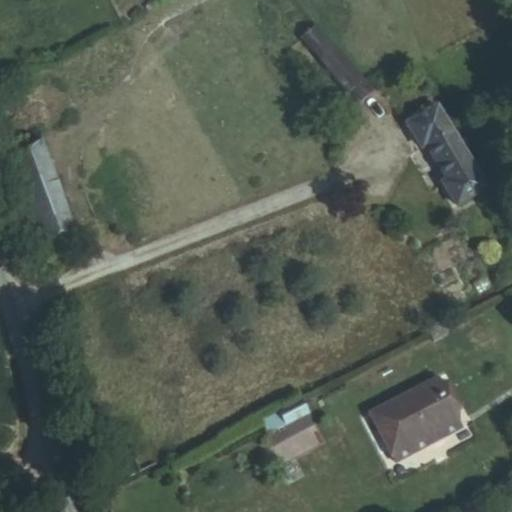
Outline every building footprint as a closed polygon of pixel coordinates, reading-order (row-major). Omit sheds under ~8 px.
[(377,114),(391,103),(339,39),(326,50),(377,114)] [(466,227),(494,213),(450,127),(422,141),(466,227)] [(38,259),(76,240),(23,136),(0,148),(0,203),(18,239),(26,235),(38,259)] [(507,298),(511,295),(511,268),(497,276),(507,298)] [(167,467),(197,446),(138,359),(108,380),(167,467)] [(263,410),(268,427),(306,416),(301,399),(263,410)] [(363,486),(436,447),(414,404),(340,443),(363,486)] [(272,470),(324,444),(314,424),(262,450),(272,470)]
